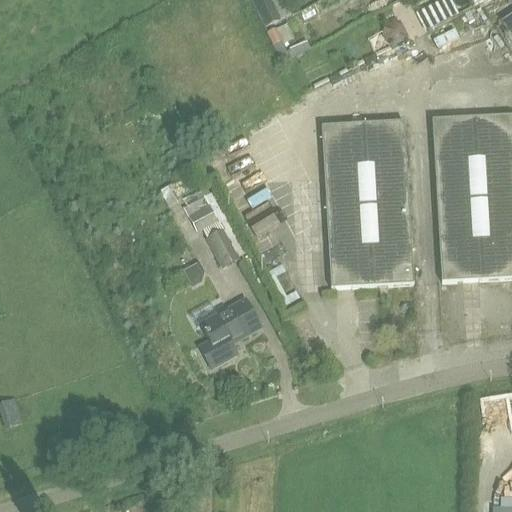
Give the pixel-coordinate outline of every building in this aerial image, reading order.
[(267,0),(249,0),(265,30),(279,23),(271,8),(267,0)] [(491,0),(470,0),(476,9),(491,0)] [(440,3),(418,14),(426,31),(449,19),(440,3)] [(511,19),(503,26),(511,39),(511,19)] [(385,28),(382,36),(386,44),(395,47),(402,43),(405,34),(401,26),(393,24),(385,28)] [(276,32),(267,37),(274,50),(283,46),(276,32)] [(511,282),(511,120),(433,125),(442,287),(511,282)] [(405,126),(322,131),(331,293),(414,288),(405,126)] [(167,181),(173,193),(191,183),(184,171),(167,181)] [(166,181),(154,187),(163,206),(175,201),(166,181)] [(203,235),(207,244),(223,235),(225,234),(219,224),(218,225),(204,199),(183,211),(196,238),(203,235)] [(239,263),(223,235),(207,244),(223,272),(239,263)] [(163,259),(168,270),(189,260),(184,250),(163,259)] [(282,292),(269,269),(261,274),(279,306),(297,296),(291,287),(282,292)] [(210,307),(190,318),(196,329),(200,327),(200,329),(210,346),(200,352),(212,373),(237,359),(231,349),(260,332),(244,304),(217,319),(210,307)]
